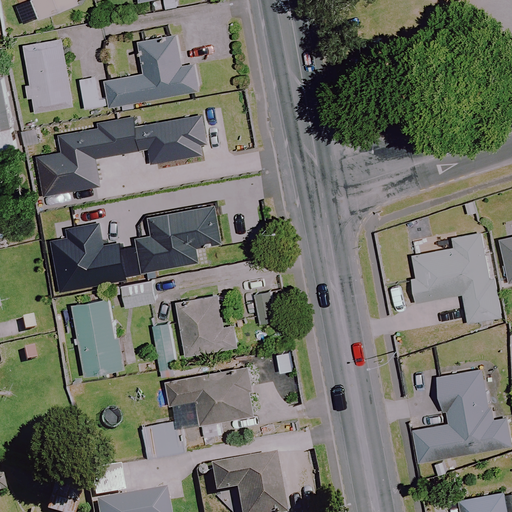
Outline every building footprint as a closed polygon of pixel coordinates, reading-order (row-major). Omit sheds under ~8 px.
[(33,0),(40,19),(80,5),(77,0),(33,0)] [(183,66),(177,32),(140,39),(146,74),(110,81),(114,106),(200,91),(195,64),(183,66)] [(74,101),(62,43),(25,50),(37,109),(74,101)] [(104,105),(99,75),(81,79),(87,109),(104,105)] [(0,110),(9,109),(2,78),(0,78),(0,110)] [(210,154),(204,113),(134,124),(141,165),(210,154)] [(132,150),(128,117),(98,121),(102,153),(132,150)] [(0,159),(10,157),(4,128),(0,129),(0,159)] [(94,189),(88,157),(58,162),(64,195),(94,189)] [(121,205),(119,198),(96,203),(102,232),(140,225),(135,202),(121,205)] [(223,242),(217,205),(151,216),(154,234),(139,236),(144,271),(200,262),(198,246),(223,242)] [(490,278),(481,232),(455,237),(457,247),(412,256),(417,278),(412,279),(417,303),(463,294),(469,323),(502,317),(494,277),(490,278)] [(511,236),(500,240),(510,282),(511,282),(511,236)] [(156,302),(152,279),(123,284),(127,307),(156,302)] [(226,326),(220,294),(178,301),(187,355),(239,347),(235,324),(226,326)] [(117,337),(110,299),(74,305),(87,375),(126,368),(120,337),(117,337)] [(257,416),(249,367),(168,379),(172,404),(197,400),(201,425),(257,416)] [(493,418),(484,368),(438,376),(446,424),(418,429),(424,462),(511,445),(511,437),(508,415),(493,418)] [(185,452),(179,419),(144,426),(150,458),(185,452)] [(282,511),(273,456),(209,466),(213,494),(234,490),(237,511),(282,511)] [(74,511),(79,498),(50,489),(44,511),(47,511),(74,511)] [(171,511),(167,489),(96,502),(97,511),(171,511)] [(508,511),(505,491),(459,500),(461,511),(508,511)]
